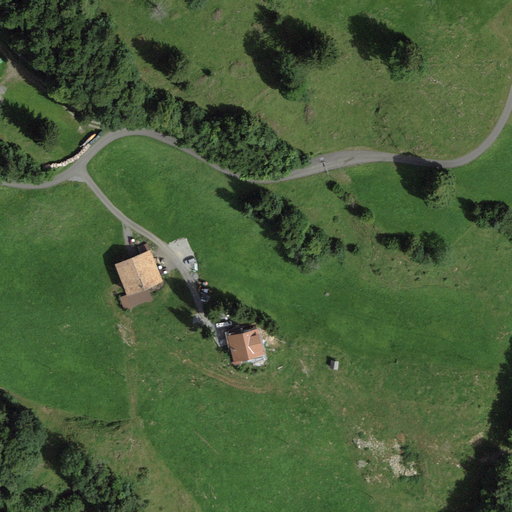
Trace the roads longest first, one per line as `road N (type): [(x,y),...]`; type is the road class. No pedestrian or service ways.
road 1 (tertiary): [(511,98),(486,144),(453,163),(375,157),(249,178),(128,130),(48,183),(0,180)]
road 2 (track): [(232,326),(208,320),(172,255),(76,168)]
road 3 (track): [(117,133),(39,80),(16,77),(0,86)]
